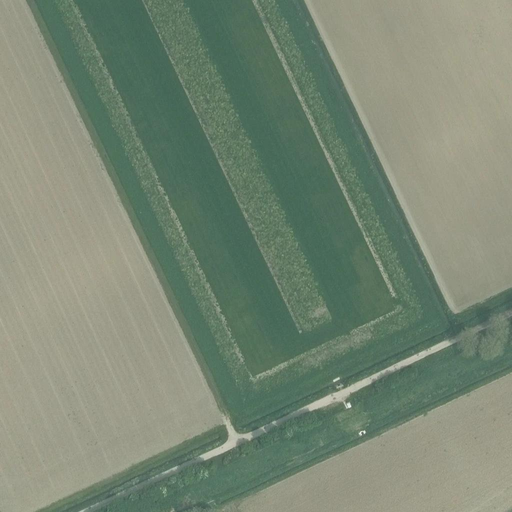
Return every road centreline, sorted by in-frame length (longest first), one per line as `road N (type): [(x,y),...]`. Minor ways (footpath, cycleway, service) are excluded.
road 1 (track): [(232,443),(29,0)]
road 2 (track): [(511,311),(84,511)]
